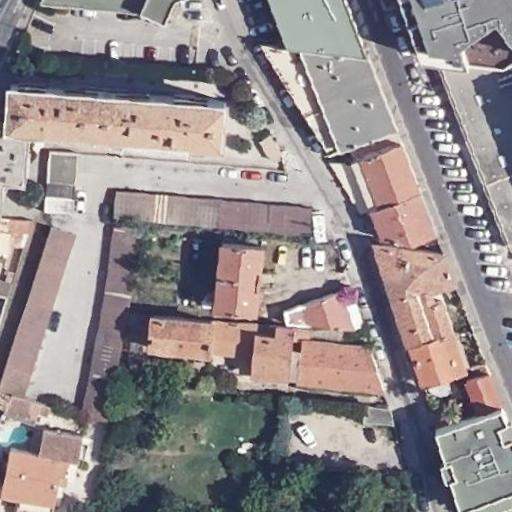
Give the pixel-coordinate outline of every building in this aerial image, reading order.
[(63,0),(143,7),(165,17),(172,0),(63,0)] [(273,0),(287,37),(364,45),(364,44),(347,0),(273,0)] [(511,60),(511,0),(418,0),(437,52),(511,60)] [(364,45),(287,37),(289,45),(367,53),(365,48),(364,45)] [(289,45),(261,42),(330,153),(349,145),(396,127),(367,53),(289,45)] [(511,60),(437,52),(439,56),(511,64),(511,60)] [(440,59),(511,247),(511,65),(507,67),(440,59)] [(221,142),(224,99),(9,82),(7,122),(0,121),(0,183),(1,173),(21,175),(26,127),(125,135),(125,141),(187,146),(188,139),(221,142)] [(400,140),(396,127),(349,145),(355,158),(400,140)] [(400,140),(355,158),(373,208),(409,195),(420,191),(400,140)] [(73,213),(79,152),(51,150),(45,211),(73,213)] [(113,216),(309,235),(310,208),(116,189),(113,216)] [(409,195),(373,208),(383,239),(413,241),(436,233),(420,191),(409,195)] [(14,243),(24,244),(32,220),(0,217),(0,228),(14,229),(14,243)] [(104,293),(82,415),(109,421),(117,377),(126,326),(127,321),(128,312),(128,311),(138,228),(113,225),(104,293)] [(75,234),(51,226),(0,386),(0,388),(13,392),(14,393),(24,396),(75,234)] [(256,312),(262,246),(222,242),(216,307),(256,312)] [(378,244),(409,343),(417,341),(452,331),(441,296),(433,298),(429,286),(454,279),(444,251),(415,248),(378,244)] [(0,295),(6,297),(10,284),(0,281),(0,295)] [(353,326),(341,291),(336,292),(285,310),(286,323),(302,324),(318,324),(353,326)] [(150,361),(151,346),(209,351),(253,354),(252,374),(373,385),(384,387),(365,331),(316,328),(316,326),(302,325),(302,324),(286,323),(273,323),(272,335),(257,334),(258,324),(212,321),(153,314),(153,322),(147,321),(147,314),(128,312),(127,321),(133,321),(128,379),(144,380),(145,361),(150,361)] [(417,341),(409,343),(422,383),(464,369),(452,331),(417,341)] [(469,365),(473,376),(481,398),(486,410),(491,424),(461,432),(470,462),(448,468),(460,511),(474,511),(489,507),(490,511),(511,511),(511,429),(485,360),(469,365)] [(462,403),(481,398),(473,376),(465,378),(467,384),(457,387),(462,403)] [(9,394),(6,414),(36,419),(40,399),(9,394)] [(486,410),(481,398),(462,403),(466,416),(486,410)] [(394,423),(390,406),(365,403),(364,420),(394,423)] [(458,419),(461,432),(491,424),(486,410),(466,416),(458,419)] [(270,455),(284,458),(292,414),(279,412),(270,455)] [(448,422),(437,425),(442,440),(452,436),(448,422)] [(40,454),(10,449),(1,497),(56,507),(60,482),(68,484),(70,475),(67,474),(70,460),(80,462),(84,436),(45,428),(40,454)]
